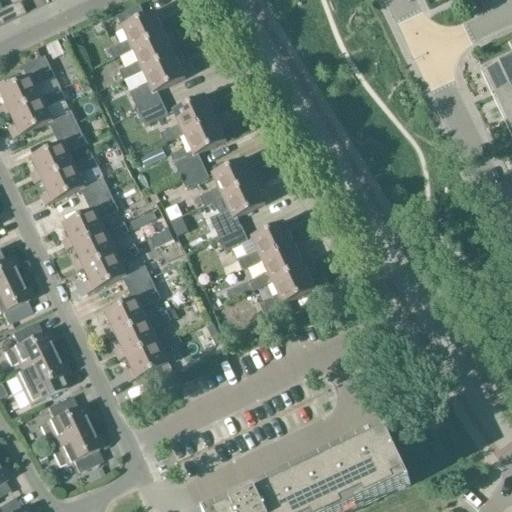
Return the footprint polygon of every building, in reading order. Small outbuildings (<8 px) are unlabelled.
[(0,28),(26,17),(19,4),(1,12),(0,9),(0,28)] [(140,8),(118,18),(123,29),(122,29),(129,43),(103,55),(107,64),(115,61),(133,52),(166,37),(166,36),(160,24),(165,22),(163,17),(164,16),(162,11),(155,15),(155,14),(146,18),(140,8)] [(125,83),(143,74),(176,59),(176,58),(170,46),(175,43),(173,39),(175,38),(172,33),(166,36),(166,37),(133,52),(139,64),(121,73),(125,83)] [(131,95),(141,116),(164,106),(158,94),(186,81),(180,67),(185,65),(183,61),(185,60),(182,55),(176,58),(176,59),(143,74),(149,86),(131,95)] [(11,116),(43,100),(37,88),(56,79),(46,59),(23,70),(28,80),(0,93),(0,94),(6,107),(1,110),(4,114),(2,115),(4,120),(11,117),(11,116)] [(511,61),(485,74),(497,98),(511,90),(511,61)] [(511,90),(497,98),(508,122),(511,119),(511,90)] [(48,110),(66,101),(62,92),(43,100),(11,116),(11,117),(17,129),(12,131),(14,136),(12,137),(14,142),(21,139),(49,126),(55,139),(79,127),(72,113),(54,122),(48,110)] [(215,101),(213,96),(206,99),(206,98),(173,114),(180,127),(161,136),(166,145),(184,136),(184,137),(217,121),(211,108),(216,106),(214,101),(215,101)] [(164,106),(141,116),(146,128),(169,117),(164,106)] [(184,137),(190,149),(172,157),(181,178),(204,167),(199,157),(227,143),(221,130),(226,128),(224,123),(226,122),(223,117),(217,121),(184,137)] [(42,183),(75,167),(69,155),(88,146),(79,127),(55,139),(59,147),(32,161),(38,174),(33,176),(35,181),(33,182),(36,186),(43,183),(42,183)] [(98,168),(94,158),(75,167),(42,183),(43,183),(48,195),(43,198),(46,202),(44,203),(46,208),(53,205),(53,206),(81,192),(86,203),(110,192),(104,180),(86,189),(80,177),(98,168)] [(224,199),(224,200),(256,184),(250,171),(255,169),(253,165),(255,164),(253,159),(246,162),(245,161),(213,177),(219,190),(201,199),(205,208),(224,199)] [(210,179),(204,167),(181,178),(187,190),(210,179)] [(211,220),(221,242),(244,231),(239,220),(267,206),(261,193),(266,191),(263,186),(265,185),(263,180),(256,184),(224,200),(229,212),(211,220)] [(107,234),(101,221),(119,213),(110,192),(86,203),(91,214),(63,227),(70,241),(65,243),(67,247),(65,248),(67,253),(74,250),(107,234)] [(182,221),(171,226),(178,239),(188,234),(182,221)] [(245,271),(263,263),(296,247),(290,234),(295,232),(293,228),(294,227),(292,222),(285,225),(285,224),(252,240),(259,253),(240,262),(226,268),(231,277),(245,271)] [(130,234),(125,225),(107,234),(74,250),(80,262),(75,265),(77,269),(76,270),(78,275),(85,272),(84,271),(117,255),(111,243),(130,234)] [(249,243),(244,231),(221,242),(227,253),(249,243)] [(254,291),(255,293),(273,284),(306,269),(306,268),(300,256),(305,254),(303,249),(305,248),(302,243),(296,247),(263,263),(269,275),(250,284),(251,284),(235,291),(238,298),(254,291)] [(84,271),(85,272),(90,284),(85,286),(88,291),(86,292),(88,297),(95,293),(95,294),(123,281),(128,291),(152,280),(146,268),(128,277),(122,265),(140,256),(136,247),(117,255),(84,271)] [(0,292),(19,283),(9,262),(7,263),(2,252),(0,252),(0,292)] [(279,297),(261,305),(270,326),(293,315),(288,305),(317,291),(310,278),(315,276),(313,271),(315,270),(313,265),(306,268),(306,269),(273,284),(279,297)] [(134,302),(106,316),(112,329),(107,331),(109,336),(107,337),(110,342),(116,339),(116,338),(149,322),(143,310),(162,301),(152,280),(128,291),(134,302)] [(0,318),(3,317),(9,328),(33,317),(28,305),(30,304),(19,283),(0,292),(0,318)] [(116,338),(116,339),(122,351),(117,353),(119,358),(118,358),(120,363),(127,360),(160,344),(154,331),(172,323),(168,313),(149,322),(116,338)] [(43,337),(37,326),(13,337),(18,349),(12,352),(13,353),(5,356),(11,369),(19,366),(22,373),(55,357),(45,336),(43,337)] [(160,344),(127,360),(133,372),(128,375),(130,379),(128,380),(130,385),(137,382),(147,378),(152,389),(175,378),(170,367),(164,353),(182,344),(178,335),(160,344)] [(22,373),(15,376),(30,409),(68,391),(63,380),(65,379),(55,357),(22,373)] [(48,427),(41,430),(47,443),(54,440),(57,447),(90,431),(80,410),(78,411),(73,400),(48,411),(54,423),(47,426),(48,427)] [(54,458),(60,471),(67,467),(68,469),(74,466),(79,476),(104,465),(98,454),(100,453),(90,431),(57,447),(61,454),(54,458)] [(220,511),(358,511),(410,488),(384,434),(220,511)] [(0,501),(11,495),(4,484),(6,483),(0,473),(0,501)] [(0,511),(23,511),(22,511),(20,511),(15,502),(0,510),(0,511)]
